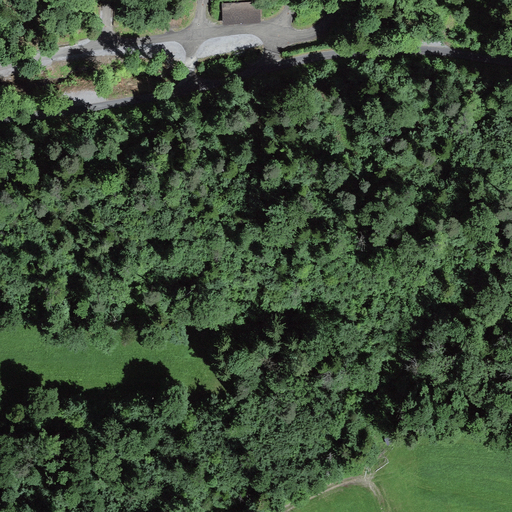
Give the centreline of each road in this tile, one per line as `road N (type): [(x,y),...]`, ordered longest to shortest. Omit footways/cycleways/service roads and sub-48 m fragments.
road 1 (unclassified): [(0,119),(185,91),(331,54),(425,50),(511,61)]
road 2 (track): [(287,511),(356,480),(369,483),(384,511)]
